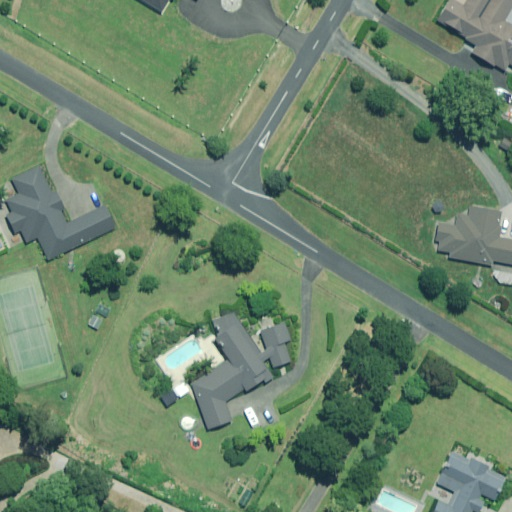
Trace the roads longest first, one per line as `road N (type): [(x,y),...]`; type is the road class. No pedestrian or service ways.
road 1 (residential): [(225,195),(511,369)]
road 2 (residential): [(0,56),(225,195)]
road 3 (unknown): [(425,317),(305,511)]
road 4 (residential): [(343,0),(225,195)]
road 5 (unknown): [(178,511),(35,448),(0,441)]
